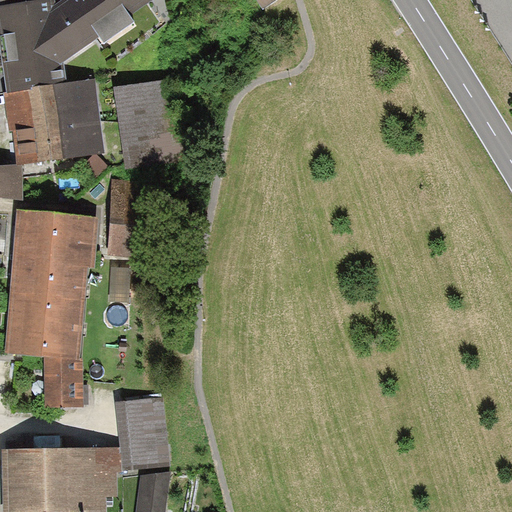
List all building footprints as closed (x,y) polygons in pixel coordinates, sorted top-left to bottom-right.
[(51,0),(0,8),(0,80),(1,92),(60,84),(57,66),(151,3),(149,0),(66,0),(53,9),(51,0)] [(255,0),(262,10),(276,0),(255,0)] [(93,80),(60,84),(1,92),(12,169),(18,169),(104,157),(93,80)] [(165,80),(109,90),(125,175),(181,165),(165,80)] [(12,169),(0,169),(0,201),(20,204),(18,169),(12,169)] [(147,259),(148,180),(115,180),(113,258),(147,259)] [(91,220),(14,213),(0,346),(0,353),(42,358),(76,362),(91,220)] [(132,301),(136,272),(115,269),(110,298),(132,301)] [(76,362),(42,358),(42,408),(80,410),(79,361),(76,362)] [(164,400),(118,404),(121,448),(123,469),(169,465),(164,400)] [(121,448),(3,453),(3,511),(107,511),(107,499),(119,499),(117,472),(123,472),(123,469),(121,448)] [(161,511),(167,475),(137,476),(132,511),(161,511)]
